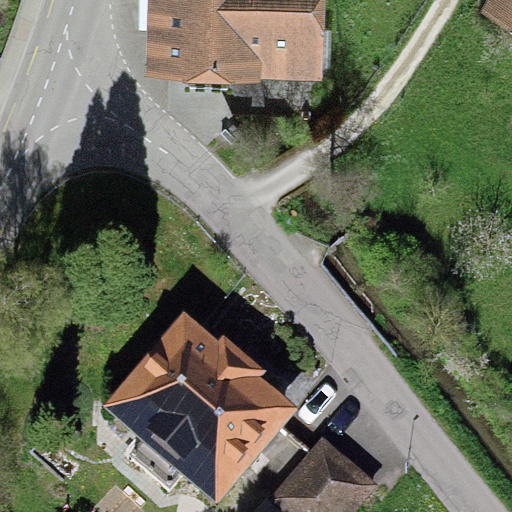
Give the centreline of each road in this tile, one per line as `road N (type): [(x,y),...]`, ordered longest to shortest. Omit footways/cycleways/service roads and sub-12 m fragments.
road 1 (residential): [(61,55),(230,214),(455,511)]
road 2 (track): [(447,0),(395,80),(336,145),(230,214)]
road 3 (residential): [(61,55),(0,193)]
